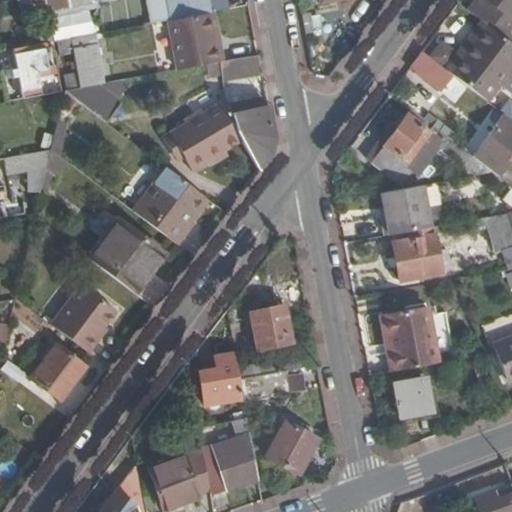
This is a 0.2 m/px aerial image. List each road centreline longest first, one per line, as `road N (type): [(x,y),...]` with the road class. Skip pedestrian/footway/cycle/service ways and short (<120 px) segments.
road 1 (residential): [(305,155),(37,511)]
road 2 (residential): [(364,489),(305,155)]
road 3 (residential): [(422,0),(305,155)]
road 4 (residential): [(305,155),(275,0)]
road 5 (residential): [(364,489),(511,436)]
